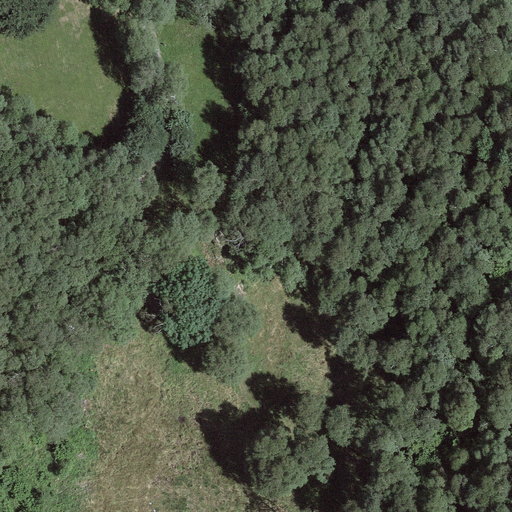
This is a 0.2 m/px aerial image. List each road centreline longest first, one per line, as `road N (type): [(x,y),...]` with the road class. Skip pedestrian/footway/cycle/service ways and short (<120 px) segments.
road 1 (track): [(317,511),(323,488),(162,200),(148,0)]
road 2 (track): [(162,200),(64,165),(0,120)]
